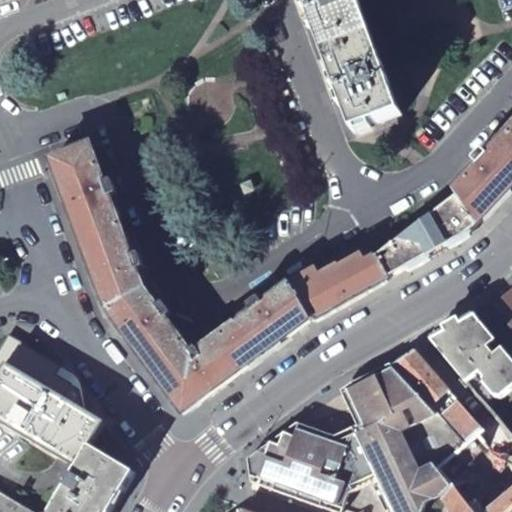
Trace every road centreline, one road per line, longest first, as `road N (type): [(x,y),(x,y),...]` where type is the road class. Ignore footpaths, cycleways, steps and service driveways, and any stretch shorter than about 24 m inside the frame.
road 1 (residential): [(511,243),(323,361),(182,471)]
road 2 (residential): [(60,285),(93,348),(182,471)]
